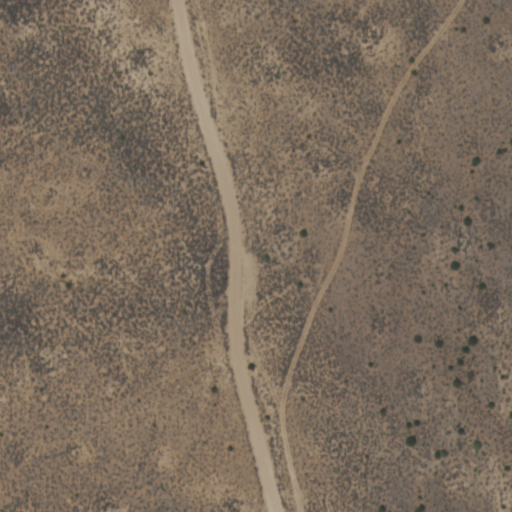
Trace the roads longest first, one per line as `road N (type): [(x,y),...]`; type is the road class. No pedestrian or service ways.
road 1 (track): [(477,0),(398,146),(356,306),(337,511)]
road 2 (track): [(307,511),(255,423),(165,72),(164,0)]
